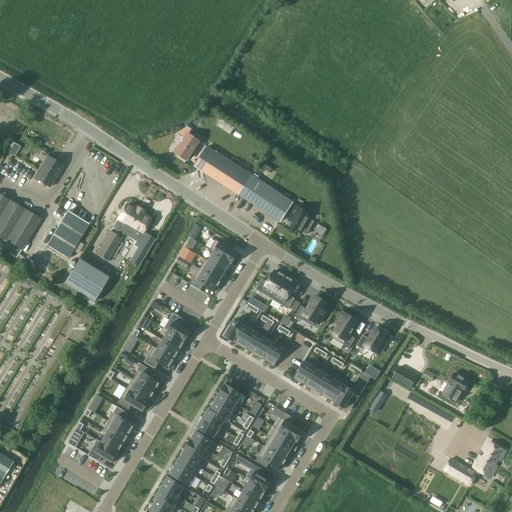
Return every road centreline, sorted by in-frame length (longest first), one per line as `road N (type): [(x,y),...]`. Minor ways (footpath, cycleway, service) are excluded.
road 1 (unclassified): [(263,242),(0,77)]
road 2 (unclassified): [(511,372),(340,290),(263,242)]
road 3 (residential): [(205,341),(328,416),(274,511)]
road 4 (residential): [(205,341),(105,511)]
